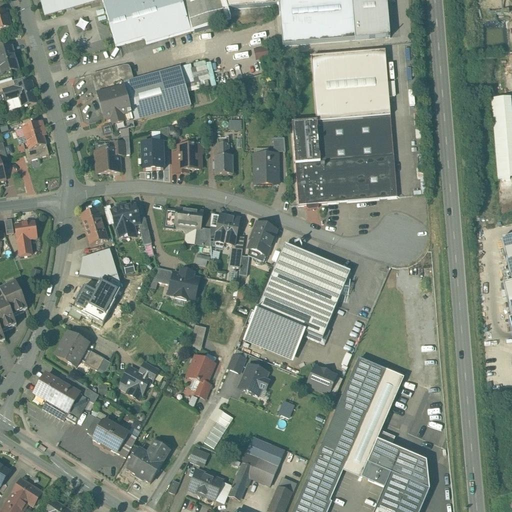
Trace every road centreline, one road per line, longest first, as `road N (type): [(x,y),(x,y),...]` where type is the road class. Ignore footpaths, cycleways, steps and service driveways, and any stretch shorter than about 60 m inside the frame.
road 1 (primary): [(434,0),(476,511)]
road 2 (residential): [(70,196),(141,185),(207,193),(346,242),(400,241)]
road 3 (tertiary): [(70,196),(41,325),(0,402)]
road 4 (tertiary): [(25,0),(67,145),(70,196)]
road 5 (primary): [(126,511),(0,429)]
